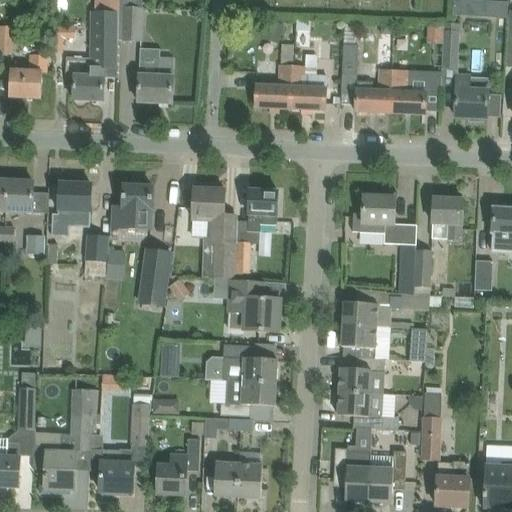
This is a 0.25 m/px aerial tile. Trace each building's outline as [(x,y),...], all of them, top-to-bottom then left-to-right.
[(31,0),(30,3),(34,10),(43,10),(47,3),(45,0),(31,0)] [(67,60),(67,73),(69,73),(69,90),(73,90),(73,100),(103,102),(104,82),(104,78),(105,62),(104,62),(105,46),(118,47),(119,41),(119,0),(95,0),(95,14),(93,14),(92,46),(91,61),(67,60)] [(143,0),(119,0),(119,41),(141,42),(143,0)] [(481,1),(480,17),(507,19),(508,2),(481,1)] [(297,20),(296,32),(310,32),(311,20),(297,20)] [(355,114),(390,115),(392,71),(379,71),(378,87),(381,87),(380,93),(372,92),(372,85),(372,83),(357,82),(359,46),(355,46),(356,25),(359,25),(359,22),(345,21),(344,45),(342,85),(341,106),(355,106),(355,114)] [(393,35),(393,22),(380,22),(380,34),(393,35)] [(269,23),(262,41),(276,46),(283,28),(269,23)] [(427,44),(427,46),(443,47),(443,33),(444,25),(428,25),(427,44)] [(13,28),(0,27),(0,55),(13,56),(13,28)] [(441,73),(441,79),(458,80),(457,90),(456,90),(456,98),(455,117),(469,118),(469,122),(483,123),(484,119),(487,119),(501,120),(502,96),(488,95),(488,92),(489,79),(472,79),(472,76),(458,75),(459,33),(443,33),(443,47),(441,73)] [(279,110),(290,110),(292,67),(292,63),(294,46),(282,45),(281,67),(280,67),(279,82),(281,82),(281,87),(256,86),(255,109),(270,109),(270,114),(279,114),(279,110)] [(318,73),(321,55),(309,54),(307,72),(318,73)] [(10,72),(10,78),(9,98),(41,99),(43,74),(47,74),(48,58),(31,57),(30,73),(10,72)] [(139,83),(138,103),(172,105),(174,77),(173,77),(174,59),(160,58),(141,57),(140,76),(139,76),(139,83)] [(292,67),(290,110),(301,111),(301,115),(313,115),(313,111),(326,112),(326,92),(326,89),(302,88),(302,83),(305,83),(305,68),(292,67)] [(392,71),(390,115),(425,117),(426,96),(426,94),(441,95),(441,79),(441,73),(413,72),(392,71)] [(7,182),(6,212),(32,213),(33,203),(33,183),(7,182)] [(53,215),(52,237),(69,237),(69,227),(90,228),(91,212),(91,206),(92,185),(60,184),(59,204),(58,210),(59,210),(59,215),(53,215)] [(123,186),(122,208),(114,207),(113,229),(151,230),(153,188),(123,186)] [(195,190),(193,237),(215,238),(213,278),(236,279),(236,273),(237,244),(236,244),(236,242),(237,222),(223,221),(224,219),(225,191),(195,190)] [(248,192),(248,212),(248,215),(247,232),(259,233),(260,226),(277,226),(278,193),(248,192)] [(415,264),(416,252),(417,226),(394,225),(395,198),(364,197),(364,215),(354,215),(353,233),(384,234),(384,245),(402,246),(402,263),(415,264)] [(433,225),(432,239),(447,240),(447,241),(460,242),(461,226),(463,226),(463,223),(464,201),(433,200),(433,221),(432,225),(433,225)] [(492,229),(492,234),(494,234),(493,250),(493,254),(511,254),(511,209),(508,209),(508,206),(497,206),(497,209),(493,208),(492,229)] [(15,228),(5,227),(4,244),(14,245),(15,228)] [(33,236),(33,253),(44,254),(45,236),(33,236)] [(87,237),(85,262),(86,262),(85,277),(106,278),(107,263),(108,263),(110,238),(87,237)] [(237,244),(236,273),(250,274),(251,244),(237,244)] [(48,265),(57,266),(57,257),(58,245),(49,245),(48,265)] [(140,303),(164,306),(171,253),(147,249),(140,303)] [(415,271),(414,295),(429,296),(431,252),(416,252),(415,264),(415,271)] [(476,261),(474,291),(491,292),(493,263),(476,261)] [(190,294),(180,280),(169,288),(179,302),(190,294)] [(228,331),(244,331),(279,333),(281,300),(263,299),(264,283),(244,282),(231,281),(228,331)] [(443,290),(443,298),(455,299),(455,291),(443,290)] [(429,296),(414,295),(403,295),(403,299),(390,298),(389,310),(402,310),(402,307),(429,308),(429,296)] [(345,303),(343,326),(378,328),(379,306),(365,304),(345,303)] [(5,309),(5,318),(15,318),(15,309),(5,309)] [(343,326),(342,348),(358,349),(358,359),(385,360),(386,361),(387,361),(389,328),(378,328),(343,326)] [(409,362),(426,363),(428,330),(411,329),(409,362)] [(162,344),(161,377),(178,378),(180,345),(162,344)] [(222,381),(227,382),(243,382),(276,384),(278,361),(254,359),(255,347),(224,346),(222,381)] [(341,369),(339,393),(384,396),(385,373),(384,373),(385,360),(358,359),(357,370),(341,369)] [(103,376),(103,389),(115,389),(116,376),(103,376)] [(243,382),(227,382),(226,404),(221,404),(220,416),(251,418),(251,406),(275,407),(276,384),(243,382)] [(19,408),(19,431),(34,431),(35,407),(36,389),(22,389),(20,389),(19,408)] [(424,418),(422,461),(440,461),(441,419),(442,389),(426,389),(426,394),(425,394),(424,418)] [(88,472),(89,472),(91,415),(97,416),(99,391),(75,390),(73,436),(63,435),(36,434),(35,446),(34,456),(33,470),(45,471),(45,476),(40,476),(39,494),(61,495),(61,490),(74,490),(75,469),(74,468),(75,451),(89,451),(88,472)] [(384,396),(339,393),(338,416),(354,417),(353,429),(380,430),(381,430),(399,431),(400,418),(383,417),(384,396)] [(416,411),(422,411),(423,398),(409,397),(410,405),(416,411)] [(167,414),(167,400),(153,400),(153,414),(167,414)] [(133,405),(133,417),(131,446),(148,446),(150,405),(133,405)] [(91,415),(89,472),(100,472),(99,492),(101,492),(101,496),(115,496),(115,492),(133,493),(135,450),(120,450),(103,450),(95,450),(97,416),(91,415)] [(230,420),(229,431),(241,431),(241,421),(230,420)] [(241,421),(241,431),(253,432),(253,421),(241,421)] [(192,423),(192,435),(203,436),(204,424),(192,423)] [(0,439),(0,487),(19,488),(20,468),(20,458),(19,458),(20,444),(8,443),(8,440),(0,439)] [(158,467),(158,475),(157,495),(186,496),(187,472),(199,472),(200,452),(200,440),(188,440),(187,457),(171,456),(171,467),(158,467)] [(365,503),(369,503),(370,470),(371,453),(348,452),(348,450),(335,449),(334,480),(346,480),(345,502),(355,503),(355,504),(365,505),(365,503)] [(370,470),(369,503),(372,504),(372,505),(383,506),(383,504),(392,505),(393,483),(406,483),(407,463),(407,454),(395,453),(394,457),(381,457),(371,456),(370,470)] [(438,478),(437,487),(436,507),(468,508),(469,488),(469,480),(470,464),(454,464),(439,463),(439,478),(438,478)] [(214,497),(238,498),(239,465),(216,464),(214,497)] [(239,465),(238,498),(261,499),(263,466),(239,465)] [(485,485),(484,505),(488,509),(492,509),(492,511),(505,511),(506,510),(511,510),(511,468),(486,467),(485,485)]
